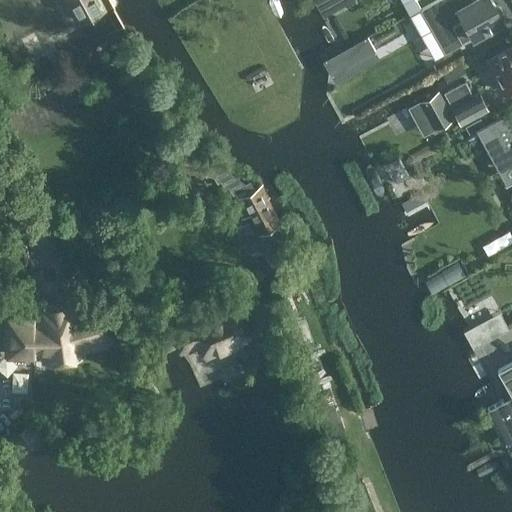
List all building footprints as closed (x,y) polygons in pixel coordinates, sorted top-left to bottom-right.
[(101,2),(102,0),(19,0),(0,11),(0,29),(13,52),(40,37),(50,54),(54,51),(56,53),(75,41),(64,25),(102,3),(101,2)] [(435,0),(420,9),(444,51),(489,25),(494,26),(501,22),(503,14),(499,7),(495,6),(491,0),(435,0)] [(511,44),(484,60),(502,92),(511,86),(511,44)] [(433,130),(454,118),(438,89),(417,101),(433,130)] [(480,91),(452,106),(461,122),(488,107),(480,91)] [(486,135),(480,138),(490,157),(496,154),(504,168),(511,163),(511,123),(510,124),(507,118),(484,131),(486,135)] [(221,162),(223,157),(177,145),(172,166),(210,176),(223,188),(235,175),(221,162)] [(260,234),(269,229),(280,223),(267,198),(269,197),(261,184),(230,201),(240,219),(248,215),(260,234)] [(420,192),(402,202),(409,216),(428,206),(420,192)] [(74,312),(72,300),(38,305),(39,317),(8,317),(8,351),(45,351),(46,360),(80,355),(79,346),(114,337),(105,303),(74,312)] [(206,354),(247,336),(232,304),(228,306),(226,301),(214,307),(216,311),(173,331),(181,349),(200,340),(206,354)] [(498,312),(469,328),(464,330),(474,348),(508,329),(498,312)] [(511,361),(496,369),(511,395),(486,408),(507,447),(511,444),(511,361)]
